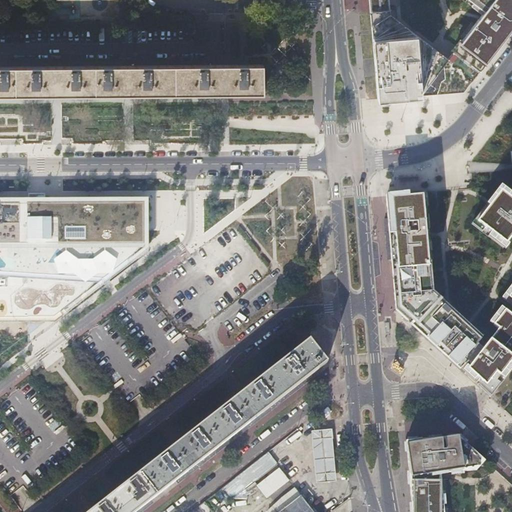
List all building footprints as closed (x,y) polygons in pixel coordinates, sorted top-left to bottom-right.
[(511,0),(469,0),(478,6),(484,11),(478,19),(464,37),(455,49),(447,58),(433,47),(427,43),(422,39),(419,36),(415,34),(409,29),(406,26),(402,24),(398,21),(393,17),(390,14),(388,0),(368,0),(371,19),(372,32),(374,56),(378,99),(419,95),(463,92),(481,70),(490,57),(511,28),(511,0)] [(263,64),(62,66),(0,67),(0,94),(59,94),(263,93),(263,64)] [(511,236),(511,200),(501,192),(477,223),(506,245),(511,236)] [(422,193),(386,197),(388,229),(391,262),(395,311),(426,339),(429,335),(437,343),(460,363),(465,358),(477,344),(479,343),(481,340),(457,318),(430,293),(422,200),(422,193)] [(161,199),(152,199),(153,207),(161,207),(161,199)] [(146,203),(0,203),(0,317),(53,317),(98,282),(147,244),(147,234),(146,203)] [(239,273),(218,288),(228,301),(262,277),(241,249),(247,244),(230,220),(201,242),(221,269),(230,262),(239,273)] [(471,365),(464,373),(490,397),(510,371),(511,369),(511,292),(508,297),(511,300),(511,315),(505,310),(493,325),(498,329),(484,348),(483,349),(471,365)] [(457,367),(460,363),(437,343),(429,335),(426,339),(435,346),(457,367)] [(136,511),(293,389),(326,363),(310,341),(95,510),(92,511),(136,511)] [(483,349),(477,344),(465,358),(471,365),(483,349)] [(333,429),(313,430),(317,485),(337,484),(333,429)] [(458,437),(406,441),(411,511),(443,511),(440,473),(476,471),(485,462),(458,437)] [(278,464),(269,451),(222,488),(231,500),(246,489),(251,495),(260,488),(261,487),(258,484),(256,481),(278,464)] [(281,467),(258,484),(261,487),(260,488),(267,497),(290,479),(281,467)] [(314,511),(296,487),(283,497),(268,511),(314,511)] [(205,501),(200,505),(206,511),(212,511),(214,511),(205,501)]
